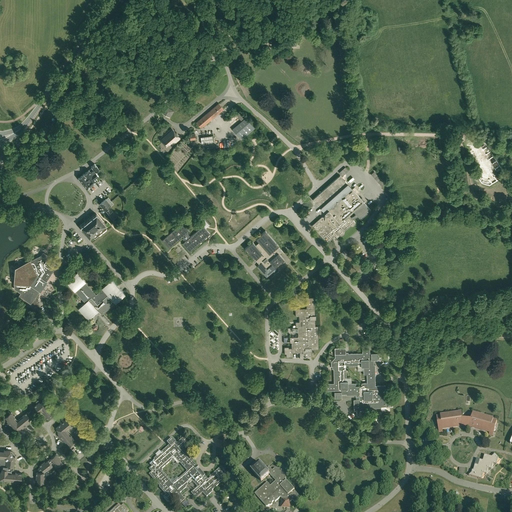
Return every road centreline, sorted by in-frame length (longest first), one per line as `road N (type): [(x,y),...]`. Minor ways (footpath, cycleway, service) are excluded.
road 1 (track): [(356,134),(457,140),(473,194),(511,210)]
road 2 (residential): [(208,57),(155,111),(71,173)]
road 3 (residential): [(356,236),(382,194),(349,162),(319,186)]
